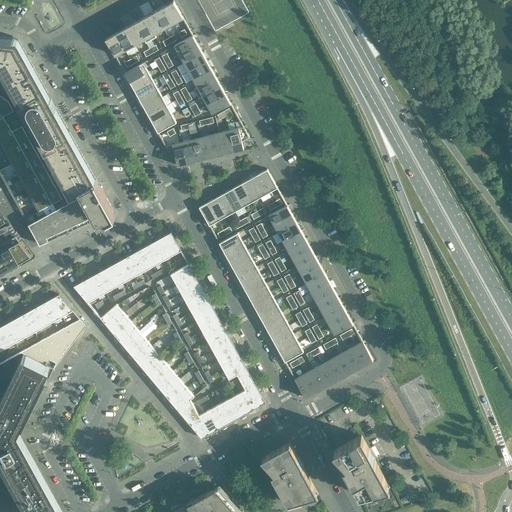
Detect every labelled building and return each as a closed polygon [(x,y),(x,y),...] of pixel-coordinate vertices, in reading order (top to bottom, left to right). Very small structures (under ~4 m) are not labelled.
[(184,17),(174,0),(164,6),(173,23),(184,17)] [(173,23),(164,6),(154,11),(164,28),(173,23)] [(164,28),(154,11),(145,16),(154,34),(155,33),(164,28)] [(154,34),(145,16),(135,22),(145,39),(144,39),(146,43),(157,37),(155,33),(154,34)] [(145,39),(135,22),(126,27),(135,44),(144,39),(145,39)] [(135,44),(126,27),(116,32),(126,50),(135,44)] [(188,34),(185,29),(179,32),(181,37),(188,34)] [(126,50),(116,32),(106,38),(115,55),(126,50)] [(180,54),(198,44),(193,35),(175,45),(180,54)] [(0,111),(9,124),(17,139),(26,155),(35,171),(44,186),(52,202),(30,215),(25,217),(40,244),(50,240),(44,228),(54,223),(60,235),(69,231),(64,219),(74,214),(79,226),(89,222),(84,210),(93,206),(99,218),(106,214),(108,218),(116,214),(114,211),(96,178),(94,179),(17,40),(0,38),(0,111)] [(184,62),(203,52),(198,44),(180,54),(184,62)] [(189,71),(208,60),(203,52),(184,62),(189,71)] [(194,79),(212,69),(208,60),(189,71),(194,79)] [(130,81),(149,71),(144,62),(125,73),(130,81)] [(198,88),(217,77),(212,69),(194,79),(198,87),(198,88)] [(135,90),(153,80),(149,71),(130,81),(135,90)] [(203,96),(222,86),(217,77),(198,88),(198,87),(194,89),(199,99),(203,96)] [(139,98),(158,88),(153,80),(135,90),(139,98)] [(207,104),(226,94),(222,86),(203,96),(207,104)] [(144,107),(163,96),(158,88),(139,98),(144,107)] [(212,113),(230,103),(231,103),(226,94),(207,104),(212,113)] [(149,115),(167,105),(163,96),(144,107),(149,115)] [(153,123),(172,113),(167,105),(149,115),(153,123)] [(191,114),(187,107),(183,110),(186,116),(191,114)] [(0,128),(9,124),(0,111),(0,128)] [(158,132),(177,122),(172,113),(153,123),(158,132)] [(17,139),(9,124),(0,128),(0,148),(2,148),(17,139)] [(242,141),(250,137),(244,126),(229,130),(234,151),(244,148),(242,141)] [(176,133),(173,128),(167,131),(170,136),(176,133)] [(234,151),(229,130),(220,132),(225,153),(234,151)] [(225,153),(220,132),(210,135),(216,155),(225,153)] [(216,155),(210,135),(201,137),(206,158),(216,155)] [(206,158),(201,137),(192,140),(197,160),(206,158)] [(26,155),(17,139),(2,148),(8,160),(2,163),(4,167),(11,164),(26,155)] [(197,160),(192,140),(182,142),(188,163),(197,160)] [(188,163),(182,142),(166,146),(171,156),(175,155),(178,165),(188,163)] [(35,171),(26,155),(11,164),(17,175),(10,179),(12,183),(19,179),(35,171)] [(278,187),(268,169),(259,174),(269,192),(278,187)] [(44,186),(35,171),(19,179),(26,191),(19,195),(21,199),(28,195),(44,186)] [(269,192),(259,174),(250,178),(261,197),(269,192)] [(261,197),(250,178),(242,183),(252,201),(261,197)] [(252,201),(242,183),(233,188),(244,206),(252,201)] [(52,202),(44,186),(28,195),(35,207),(28,211),(30,215),(52,202)] [(244,206),(233,188),(225,192),(235,211),(244,206)] [(235,211),(225,192),(217,197),(227,215),(235,211)] [(227,215),(217,197),(208,202),(219,220),(227,215)] [(219,220),(208,202),(199,206),(210,225),(219,220)] [(274,224),(292,214),(287,205),(269,215),(274,224)] [(99,218),(93,206),(84,210),(89,222),(99,218)] [(79,226),(74,214),(64,219),(69,231),(79,226)] [(279,232),(297,222),(292,214),(274,224),(279,232)] [(283,241),(302,230),(297,222),(279,232),(283,241)] [(60,235),(54,223),(44,228),(50,240),(60,235)] [(288,249),(306,239),(302,230),(283,241),(288,249)] [(182,250),(172,231),(162,237),(172,255),(182,250)] [(224,251),(243,241),(238,232),(219,243),(224,251)] [(172,255),(162,237),(152,242),(163,261),(172,255)] [(293,258),(311,247),(306,239),(288,249),(293,258)] [(31,256),(19,241),(10,246),(19,264),(20,263),(19,263),(31,256)] [(229,260),(248,250),(243,241),(224,251),(229,260)] [(163,261),(152,242),(143,247),(153,266),(163,261)] [(19,264),(10,246),(0,251),(10,269),(10,268),(19,263),(19,264)] [(153,266),(143,247),(133,253),(144,271),(153,266)] [(297,266),(316,256),(311,247),(293,258),(297,266)] [(234,268),(252,258),(248,250),(229,260),(234,268)] [(10,269),(0,251),(0,273),(0,274),(1,274),(0,273),(9,268),(9,269),(10,269)] [(144,271),(133,253),(124,258),(134,276),(144,271)] [(302,274),(320,264),(316,256),(297,266),(302,274)] [(134,276),(124,258),(114,263),(125,282),(134,276)] [(238,277),(257,266),(252,258),(234,268),(238,277)] [(125,282),(114,263),(105,268),(115,287),(125,282)] [(177,284),(195,273),(190,263),(171,274),(177,284)] [(307,283),(325,272),(320,264),(302,274),(307,283)] [(243,285),(262,275),(257,266),(238,277),(243,285)] [(115,287),(105,268),(95,274),(106,292),(115,287)] [(311,291),(330,281),(325,272),(307,283),(311,291)] [(182,293),(200,283),(195,273),(177,284),(182,293)] [(106,292),(95,274),(86,279),(96,297),(106,292)] [(248,294),(266,283),(262,275),(243,285),(248,294)] [(86,279),(74,285),(88,302),(96,297),(86,279)] [(316,300),(334,289),(330,281),(311,291),(316,300)] [(187,302),(206,292),(200,283),(182,293),(187,302)] [(252,302),(271,292),(266,283),(248,294),(252,302)] [(321,308),(339,298),(334,289),(316,300),(321,308)] [(192,312),(211,302),(206,292),(187,302),(192,312)] [(257,310),(276,300),(271,292),(252,302),(257,310)] [(73,310),(60,294),(53,297),(63,316),(73,310)] [(63,316),(53,297),(43,303),(53,321),(63,316)] [(325,316),(344,306),(339,298),(321,308),(325,316)] [(262,319),(280,308),(276,300),(257,310),(262,319)] [(198,321),(216,311),(211,302),(192,312),(198,321)] [(53,321),(43,303),(34,308),(44,326),(53,321)] [(108,326),(124,313),(117,304),(101,317),(108,326)] [(330,325),(349,315),(344,306),(325,316),(330,325)] [(44,326),(34,308),(24,313),(34,332),(44,326)] [(266,327),(285,317),(280,308),(262,319),(266,327)] [(203,331),(221,321),(216,311),(198,321),(203,331)] [(34,332),(24,313),(15,318),(25,337),(34,332)] [(115,334),(131,321),(124,313),(108,326),(115,334)] [(335,334),(353,324),(353,323),(349,315),(330,325),(335,334)] [(271,336),(290,325),(285,317),(266,327),(271,336)] [(25,337),(15,318),(5,324),(16,342),(25,337)] [(122,343),(138,329),(131,321),(115,334),(122,343)] [(208,340),(227,330),(221,321),(203,331),(208,340)] [(79,335),(86,325),(84,322),(78,326),(74,328),(71,329),(79,335)] [(16,342),(5,324),(0,326),(0,336),(6,347),(16,342)] [(276,344),(294,334),(290,325),(271,336),(276,344)] [(72,345),(79,335),(71,329),(69,331),(64,333),(59,336),(57,337),(67,342),(72,345)] [(129,351),(145,337),(138,329),(122,343),(129,351)] [(213,350),(232,339),(227,330),(208,340),(213,350)] [(280,352),(299,342),(294,334),(276,344),(280,352)] [(61,355),(67,342),(57,337),(55,339),(50,341),(45,344),(42,346),(61,355)] [(136,359),(152,346),(145,337),(129,351),(136,359)] [(219,359),(237,349),(232,339),(213,350),(219,359)] [(373,360),(364,342),(363,341),(354,346),(365,364),(373,360)] [(285,361),(304,351),(299,342),(280,352),(285,361)] [(54,368),(61,355),(42,346),(40,346),(36,349),(31,352),(26,354),(54,368)] [(143,368),(159,354),(152,346),(136,359),(143,368)] [(365,364),(354,346),(346,351),(356,369),(365,364)] [(224,369),(242,358),(237,349),(219,359),(224,369)] [(356,369),(346,351),(337,355),(348,374),(356,369)] [(60,511),(20,438),(54,368),(26,354),(0,408),(0,449),(34,511),(60,511)] [(150,376),(166,362),(159,354),(143,368),(150,376)] [(348,374),(337,355),(329,360),(339,378),(348,374)] [(266,402),(250,372),(242,358),(224,369),(229,379),(237,374),(246,389),(256,407),(266,402)] [(339,378),(329,360),(321,365),(331,383),(339,378)] [(157,384),(173,371),(166,362),(150,376),(157,384)] [(331,383),(321,365),(312,369),(323,388),(331,383)] [(323,388),(312,369),(304,374),(314,392),(323,388)] [(164,392),(180,379),(173,371),(157,384),(164,392)] [(314,392),(304,374),(295,379),(305,397),(314,392)] [(171,401),(187,387),(180,379),(164,392),(171,401)] [(199,415),(193,403),(191,399),(194,396),(187,387),(171,401),(202,437),(209,433),(199,415)] [(256,407),(246,389),(237,394),(247,412),(256,407)] [(247,412),(237,394),(227,399),(238,418),(247,412)] [(238,418),(227,399),(218,405),(228,423),(238,418)] [(228,423),(218,405),(208,410),(219,428),(228,423)] [(219,428),(208,410),(199,415),(209,433),(219,428)] [(390,487),(375,458),(359,429),(332,447),(338,449),(344,455),(341,457),(345,462),(348,464),(343,467),(347,473),(359,495),(390,487)] [(319,494),(290,442),(266,455),(267,456),(272,462),(269,464),(276,472),(272,474),(275,481),(285,498),(286,498),(294,496),(296,499),(302,497),(303,499),(319,494)] [(239,511),(220,491),(216,487),(211,490),(188,502),(193,511),(239,511)] [(193,511),(188,502),(185,504),(185,502),(179,506),(180,507),(182,511),(193,511)]
